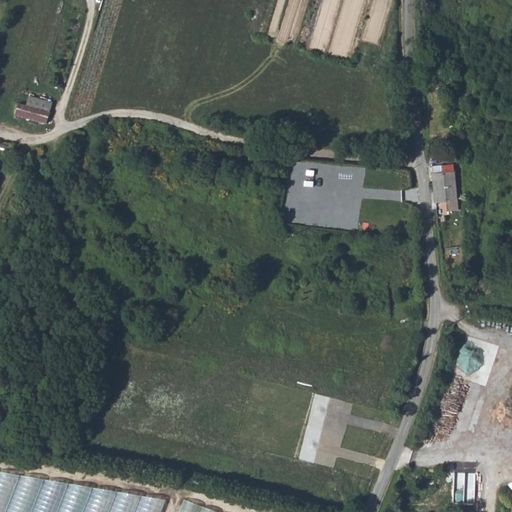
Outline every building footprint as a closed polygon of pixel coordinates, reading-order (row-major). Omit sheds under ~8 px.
[(15,115),(45,124),(51,103),(28,97),(26,105),(18,103),(15,115)] [(451,139),(460,140),(459,122),(458,118),(457,117),(452,109),(448,110),(451,118),(451,139)] [(71,143),(80,145),(83,133),(75,131),(71,143)] [(0,153),(8,155),(11,145),(0,142),(0,153)] [(445,154),(446,161),(463,160),(462,148),(459,148),(457,146),(452,147),(447,148),(447,154),(445,154)] [(444,166),(433,166),(437,202),(447,201),(449,201),(450,210),(458,210),(454,171),(444,172),(444,166)] [(159,511),(165,497),(0,469),(0,511),(159,511)] [(225,511),(185,496),(178,511),(225,511)]
